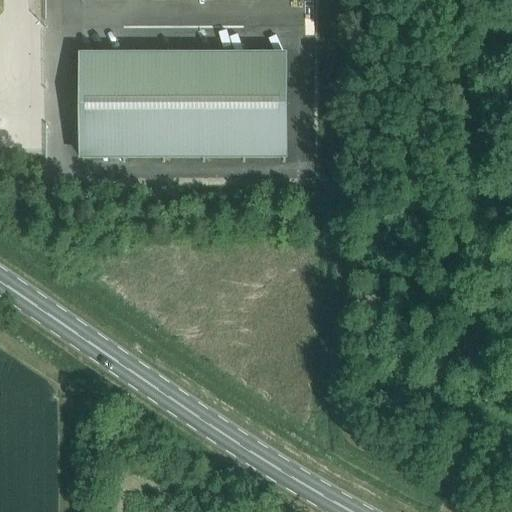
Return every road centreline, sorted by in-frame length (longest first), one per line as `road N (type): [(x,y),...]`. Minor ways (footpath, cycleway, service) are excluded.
road 1 (track): [(422,459),(379,465),(344,439),(339,0)]
road 2 (secondary): [(348,511),(0,282)]
road 3 (unclassified): [(8,149),(16,0)]
